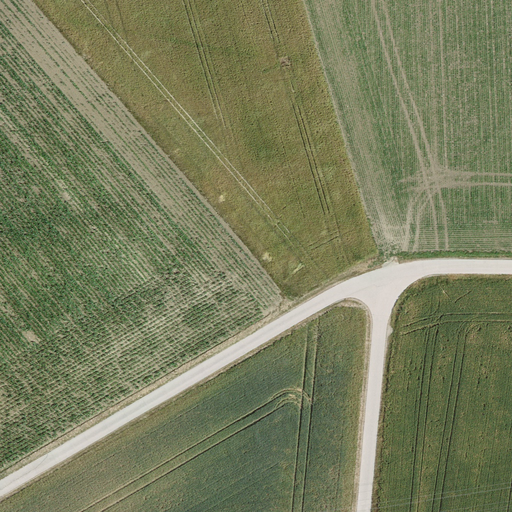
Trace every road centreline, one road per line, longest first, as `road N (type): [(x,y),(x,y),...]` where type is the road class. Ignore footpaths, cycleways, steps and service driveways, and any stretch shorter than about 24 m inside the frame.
road 1 (track): [(0,489),(339,291),(425,268),(511,268)]
road 2 (track): [(380,280),(361,511)]
